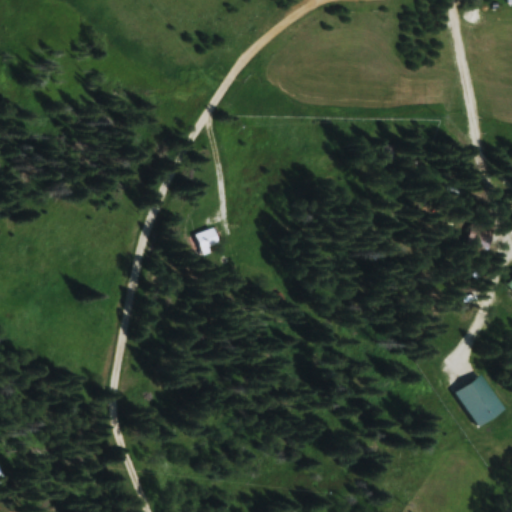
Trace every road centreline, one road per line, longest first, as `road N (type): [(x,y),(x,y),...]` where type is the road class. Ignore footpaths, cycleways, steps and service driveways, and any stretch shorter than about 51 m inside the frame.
road 1 (residential): [(181,158),(129,273),(113,348),(119,430),(150,511)]
road 2 (residential): [(325,0),(270,39),(181,158)]
